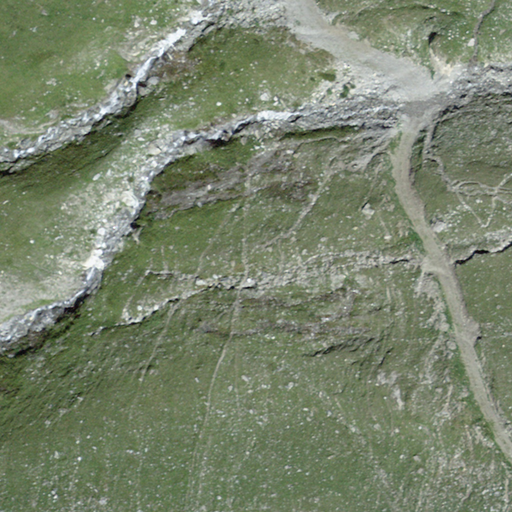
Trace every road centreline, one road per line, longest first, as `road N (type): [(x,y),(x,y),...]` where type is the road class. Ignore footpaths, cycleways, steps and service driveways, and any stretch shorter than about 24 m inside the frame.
road 1 (track): [(409,124),(404,198),(425,231),(495,428),(511,452)]
road 2 (track): [(300,0),(314,31),(335,50),(406,86),(409,124)]
